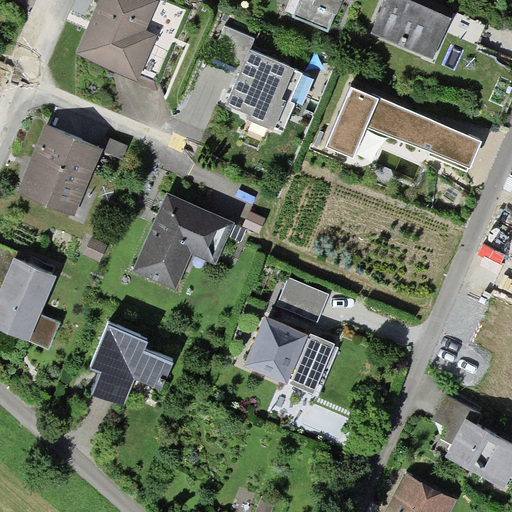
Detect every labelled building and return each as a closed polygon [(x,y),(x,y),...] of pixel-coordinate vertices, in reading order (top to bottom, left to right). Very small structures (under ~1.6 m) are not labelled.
[(97,0),(77,53),(134,76),(151,32),(141,28),(151,0),(97,0)] [(338,0),(299,0),(294,15),(329,28),(338,0)] [(430,0),(381,0),(370,26),(432,53),(443,28),(452,9),(430,0)] [(452,9),(443,28),(471,40),(479,22),(452,9)] [(287,57),(230,39),(201,112),(259,133),(287,57)] [(482,139),(353,87),(329,144),(354,154),(365,128),(469,170),(482,139)] [(43,124),(19,191),(70,210),(95,143),(43,124)] [(102,137),(99,149),(119,155),(123,143),(102,137)] [(162,193),(132,269),(171,284),(185,249),(209,259),(225,218),(162,193)] [(247,212),(241,225),(256,232),(262,219),(247,212)] [(89,237),(82,254),(94,259),(101,242),(89,237)] [(0,281),(12,254),(0,248),(0,281)] [(0,281),(0,321),(25,332),(52,272),(12,254),(0,281)] [(292,275),(280,304),(322,321),(334,291),(292,275)] [(263,314),(244,357),(281,373),(315,388),(335,344),(263,314)] [(99,364),(90,386),(119,397),(129,373),(153,382),(164,354),(140,344),(144,334),(106,319),(90,360),(99,364)] [(441,435),(453,441),(466,415),(470,407),(445,395),(433,417),(447,424),(441,435)] [(453,441),(448,450),(504,478),(511,461),(511,438),(466,415),(453,441)] [(404,475),(386,511),(444,511),(452,498),(404,475)] [(256,497),(250,511),(264,511),(269,502),(256,497)]
